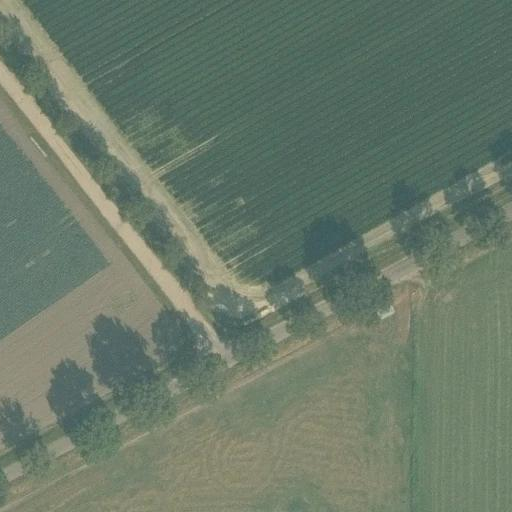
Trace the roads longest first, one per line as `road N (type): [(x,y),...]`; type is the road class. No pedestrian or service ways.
road 1 (unclassified): [(0,486),(511,224)]
road 2 (track): [(0,68),(229,365)]
